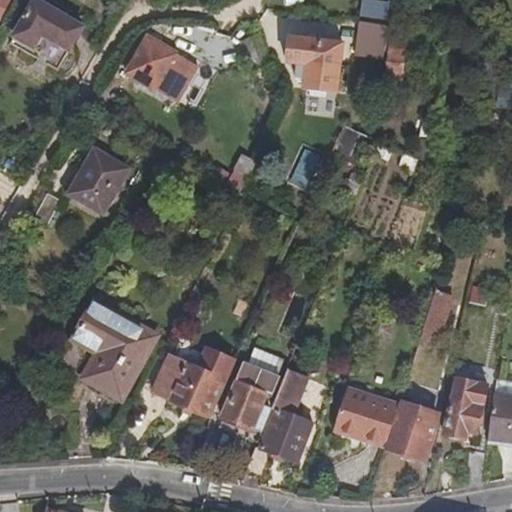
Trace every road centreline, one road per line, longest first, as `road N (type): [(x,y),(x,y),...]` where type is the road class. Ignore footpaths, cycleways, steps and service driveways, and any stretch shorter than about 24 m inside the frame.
road 1 (track): [(0,235),(132,9),(252,16),(256,0)]
road 2 (residential): [(0,487),(110,479),(310,511)]
